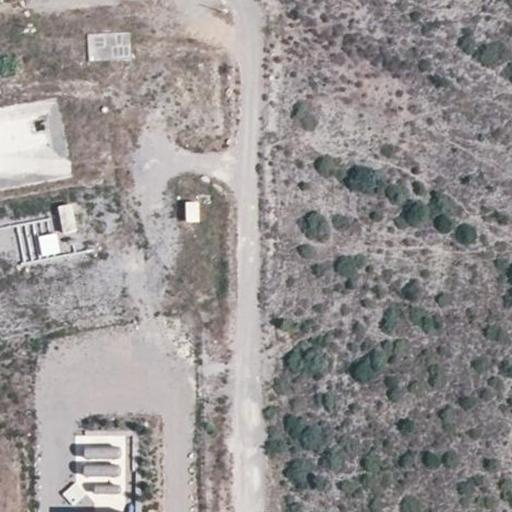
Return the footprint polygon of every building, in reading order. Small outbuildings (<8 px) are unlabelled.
[(38,31),(39,44),(71,40),(70,27),(38,31)] [(88,34),(89,61),(126,59),(125,32),(88,34)] [(0,189),(72,177),(59,100),(0,110),(0,189)] [(186,202),(187,223),(200,222),(199,202),(186,202)] [(58,206),(63,234),(78,232),(72,203),(58,206)] [(57,233),(37,236),(40,255),(60,252),(57,233)] [(71,270),(76,309),(106,305),(102,266),(71,270)]
